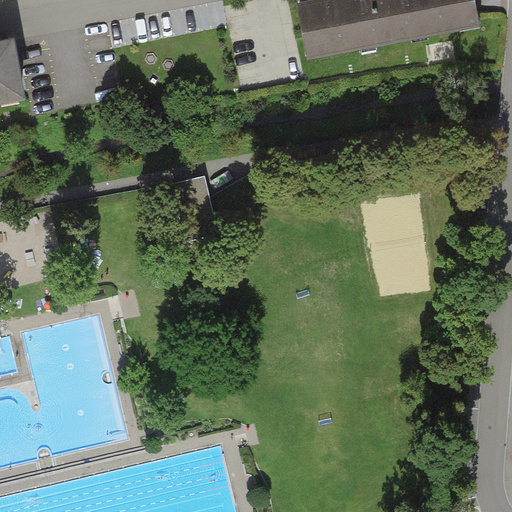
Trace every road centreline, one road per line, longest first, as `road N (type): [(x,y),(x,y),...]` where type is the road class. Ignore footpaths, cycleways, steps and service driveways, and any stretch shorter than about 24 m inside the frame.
road 1 (residential): [(511,202),(495,475),(500,511)]
road 2 (residential): [(142,0),(0,27)]
